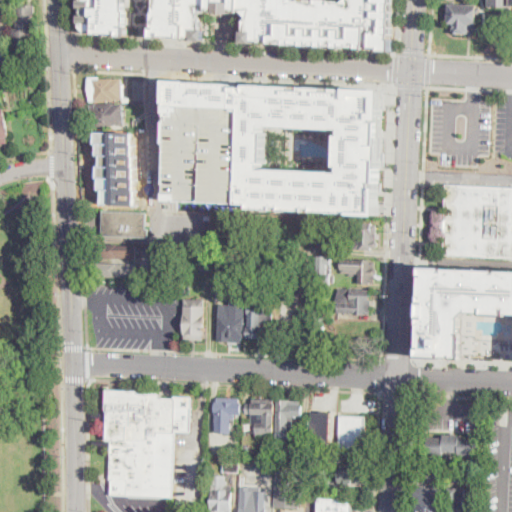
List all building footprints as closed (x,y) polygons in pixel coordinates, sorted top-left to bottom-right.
[(397,0),(396,49),(237,43),(238,12),(225,11),(204,9),(202,42),(147,38),(147,0),(121,0),(121,37),(86,35),(78,28),(79,0),(397,0)] [(511,0),(511,7),(510,8),(490,7),(490,0),(511,0)] [(481,14),(477,14),(476,34),(453,33),(454,24),(449,24),(450,4),(482,6),(481,14)] [(37,5),(36,30),(35,30),(35,36),(34,36),(34,47),(14,46),(14,28),(17,28),(18,5),(37,5)] [(0,58),(10,59),(10,70),(0,69),(0,58)] [(100,77),(100,79),(123,80),(123,101),(89,101),(89,77),(100,77)] [(236,205),(251,206),(251,211),(274,212),(274,209),(283,210),(283,212),(302,213),(302,210),(314,211),(314,214),(351,216),(351,217),(377,218),(379,191),(377,191),(377,187),(379,187),(380,163),(382,163),(382,148),(380,147),(381,122),(383,122),(385,91),(351,89),(351,91),(336,91),(336,94),(328,94),(328,90),(304,89),(304,93),(297,92),(297,89),(222,85),(170,83),(168,109),(221,111),(240,112),(236,205)] [(125,125),(97,126),(97,124),(92,124),(92,106),(96,106),(96,104),(124,103),(125,125)] [(11,136),(8,137),(9,143),(0,144),(0,107),(5,107),(11,136)] [(164,202),(168,130),(168,109),(221,111),(240,112),(236,205),(164,202)] [(511,188),(511,258),(445,255),(448,185),(511,188)] [(150,229),(150,238),(103,236),(104,210),(149,212),(148,229),(150,229)] [(216,233),(202,232),(202,222),(216,223),(216,233)] [(378,248),(372,248),(372,250),(356,250),(356,241),(342,240),(342,223),(378,224),(378,248)] [(138,245),(138,259),(93,257),(93,244),(138,245)] [(335,276),(335,282),(332,282),(332,285),(316,284),(318,256),(333,256),(332,276),(335,276)] [(215,259),(214,272),(201,271),(201,259),(215,259)] [(376,285),(359,284),(360,274),(342,273),(342,260),(377,260),(376,285)] [(137,264),(137,277),(92,276),(92,263),(137,264)] [(511,273),(511,349),(420,345),(423,280),(424,269),(511,273)] [(248,285),(246,338),(243,338),(243,342),(219,341),(221,305),(231,305),(232,300),(237,300),(237,285),(248,285)] [(371,315),(339,313),(340,289),(372,290),(371,315)] [(206,300),(204,340),(185,339),(186,299),(206,300)] [(275,328),(275,339),(248,337),(250,305),(266,306),(266,312),(274,312),(273,328),(275,328)] [(326,319),(321,319),(321,317),(317,317),(317,306),(322,306),(322,310),(326,310),(326,319)] [(148,390),(158,390),(158,396),(173,397),(173,395),(190,395),(191,408),(190,431),(175,430),(175,434),(175,441),(173,476),(172,495),(110,493),(111,480),(112,441),(107,441),(108,411),(104,411),(105,388),(139,389),(148,390)] [(241,398),(241,403),(243,403),(243,415),(235,414),(235,419),(232,419),(232,433),(216,432),(217,414),(216,414),(216,402),(218,402),(219,397),(241,398)] [(277,403),(275,437),(257,436),(257,433),(252,432),(254,398),(275,399),(275,403),(277,403)] [(304,417),(294,417),(293,440),(277,439),(278,400),(302,401),(302,405),(305,405),(304,417)] [(332,413),(331,443),(312,442),(313,412),(332,413)] [(367,450),(339,449),(340,415),(368,416),(367,450)] [(461,435),(461,439),(477,440),(477,457),(460,456),(460,452),(445,452),(445,455),(428,455),(428,438),(445,439),(445,435),(461,435)] [(251,445),(251,456),(242,456),(242,444),(251,445)] [(330,449),(330,457),(312,457),(313,448),(330,449)] [(240,458),(240,473),(224,472),(224,457),(240,458)] [(369,465),(368,484),(340,483),(340,464),(369,465)] [(428,469),(428,482),(416,481),(416,469),(428,469)] [(301,508),(275,507),(277,471),(302,472),(301,508)] [(269,492),(268,511),(241,511),(242,475),(250,475),(249,487),(261,488),(261,492),(269,492)] [(233,511),(212,511),(213,485),(235,486),(233,511)] [(442,488),(441,511),(416,511),(417,492),(418,492),(419,487),(442,488)] [(471,497),(471,511),(449,511),(450,488),(466,489),(466,497),(471,497)] [(354,499),(353,511),(317,511),(318,498),(354,499)]
